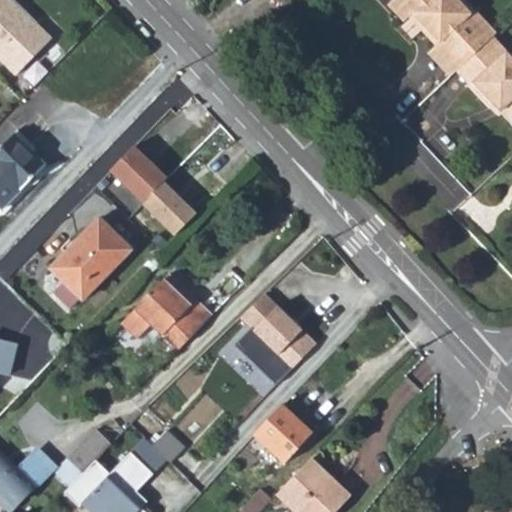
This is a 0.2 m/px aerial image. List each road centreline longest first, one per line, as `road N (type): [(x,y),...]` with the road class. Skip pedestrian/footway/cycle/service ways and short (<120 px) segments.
road 1 (tertiary): [(494,375),(291,158)]
road 2 (residential): [(291,158),(356,103),(456,210)]
road 3 (tertiary): [(291,158),(146,0)]
road 4 (residential): [(398,511),(511,395)]
